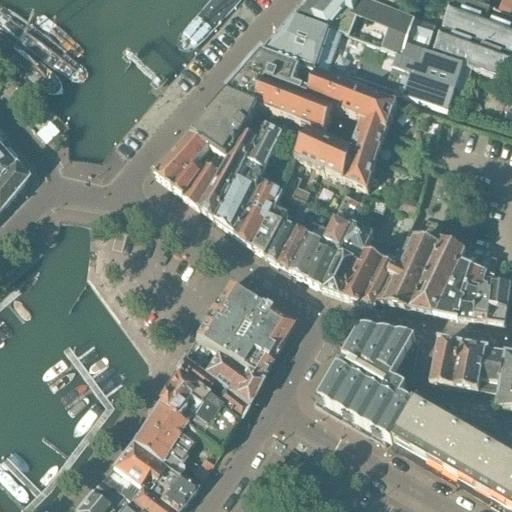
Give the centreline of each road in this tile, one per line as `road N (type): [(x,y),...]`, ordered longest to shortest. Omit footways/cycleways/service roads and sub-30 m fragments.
road 1 (residential): [(234,262),(109,453),(59,511)]
road 2 (residential): [(121,203),(128,183),(286,0)]
road 3 (tertiary): [(445,511),(273,414)]
road 4 (residential): [(432,334),(422,396),(511,435)]
road 5 (tertiary): [(234,262),(121,203)]
